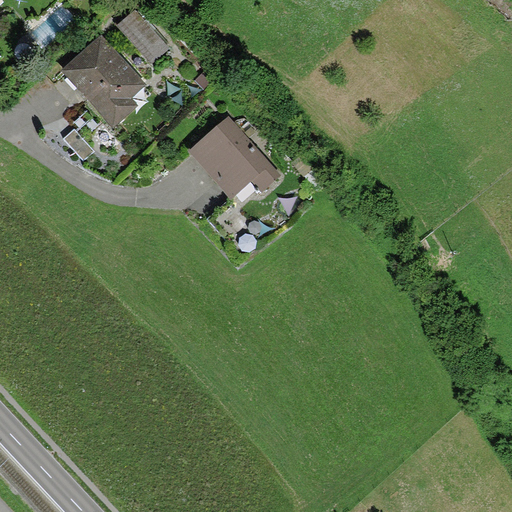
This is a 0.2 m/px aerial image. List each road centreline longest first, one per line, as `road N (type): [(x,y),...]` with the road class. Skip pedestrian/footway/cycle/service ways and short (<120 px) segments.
road 1 (residential): [(0,124),(98,192),(165,195)]
road 2 (primary): [(0,421),(84,511)]
